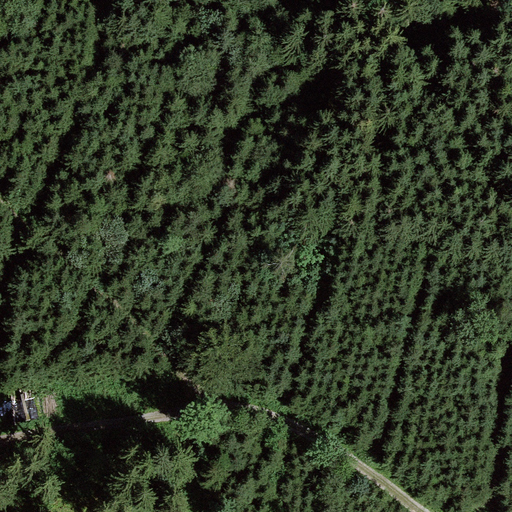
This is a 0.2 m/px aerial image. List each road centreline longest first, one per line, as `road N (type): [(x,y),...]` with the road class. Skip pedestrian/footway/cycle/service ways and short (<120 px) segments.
road 1 (track): [(418,511),(272,416),(202,395),(171,416),(0,452)]
road 2 (track): [(202,395),(0,201)]
